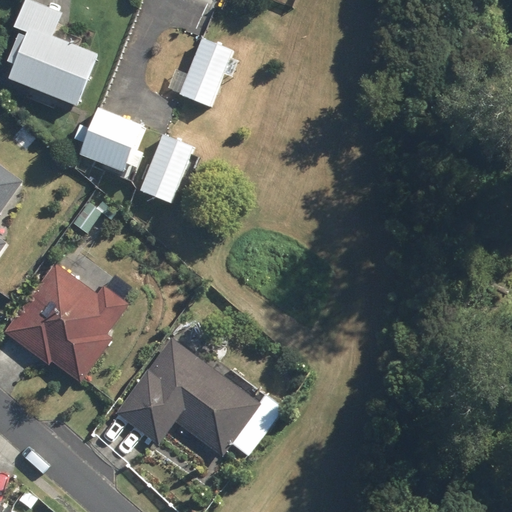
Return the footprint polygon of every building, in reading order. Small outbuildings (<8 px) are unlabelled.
[(9,81),(80,109),(101,57),(30,29),(9,81)] [(181,97),(213,110),(236,53),(205,40),(181,97)] [(81,157),(127,175),(130,167),(142,172),(148,156),(137,152),(146,128),(101,109),(81,157)] [(141,193),(173,206),(197,149),(165,136),(141,193)] [(0,256),(9,244),(0,238),(0,216),(24,182),(0,164),(0,256)] [(78,223),(93,232),(107,211),(92,201),(78,223)] [(53,362),(83,385),(114,341),(108,336),(130,306),(106,287),(100,296),(57,264),(6,333),(50,366),(53,362)] [(178,425),(225,457),(264,406),(173,340),(117,415),(161,447),(178,425)] [(20,502),(32,511),(40,500),(27,491),(20,502)]
